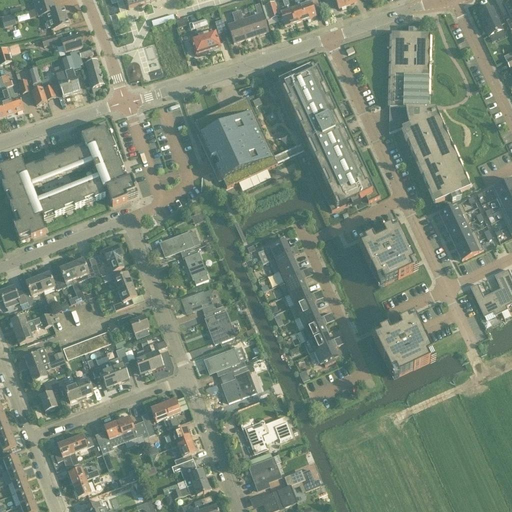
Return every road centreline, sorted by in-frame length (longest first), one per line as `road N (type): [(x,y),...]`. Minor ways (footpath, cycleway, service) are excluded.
road 1 (residential): [(125,103),(329,38)]
road 2 (residential): [(329,38),(402,199)]
road 3 (residential): [(28,439),(187,378)]
road 4 (residential): [(187,378),(128,220)]
road 5 (residential): [(306,242),(363,374)]
road 6 (residential): [(240,511),(187,378)]
road 7 (residential): [(128,220),(158,202),(125,103)]
road 8 (residential): [(0,269),(128,220)]
road 9 (residential): [(453,0),(511,120)]
road 10 (residential): [(0,144),(125,103)]
road 11 (track): [(400,419),(511,367)]
